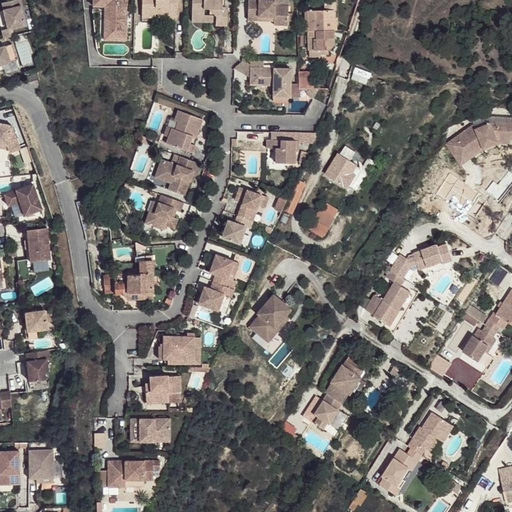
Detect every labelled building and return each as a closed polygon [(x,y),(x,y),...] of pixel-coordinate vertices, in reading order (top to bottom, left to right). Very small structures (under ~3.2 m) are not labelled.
[(19,0),(7,0),(1,2),(3,8),(0,9),(0,23),(2,30),(12,27),(26,24),(19,0)] [(129,0),(95,0),(95,4),(106,4),(110,5),(110,22),(112,22),(112,38),(128,38),(129,16),(125,16),(126,8),(129,8),(129,0)] [(143,0),(143,16),(178,17),(178,0),(143,0)] [(193,0),(193,13),(195,13),(195,11),(200,11),(200,8),(201,8),(201,6),(206,6),(215,12),(215,13),(215,22),(215,25),(226,26),(226,10),(225,7),(223,7),(223,0),(193,0)] [(247,0),(247,20),(260,21),(260,17),(274,17),(274,21),(274,23),(289,23),(289,5),(288,4),(274,4),(274,0),(247,0)] [(323,3),(324,11),(332,10),(335,10),(335,2),(323,3)] [(110,5),(106,4),(105,22),(105,40),(128,41),(128,38),(112,38),(112,22),(110,22),(110,5)] [(308,31),(333,29),(332,10),(324,11),(308,11),(308,31)] [(215,22),(215,13),(200,13),(200,11),(195,11),(195,13),(193,13),(193,21),(215,22)] [(12,27),(2,30),(3,37),(14,34),(12,27)] [(308,50),(315,50),(328,50),(334,43),(333,29),(308,31),(307,30),(308,50)] [(22,64),(34,61),(27,36),(16,39),(22,64)] [(12,43),(0,46),(0,63),(16,58),(12,43)] [(235,67),(250,76),(250,66),(253,66),(244,59),(235,67)] [(250,76),(250,82),(269,83),(269,80),(274,80),(273,83),(273,94),(290,94),(290,66),(253,66),(250,66),(250,76)] [(36,71),(25,74),(27,80),(38,77),(36,71)] [(299,88),(307,88),(306,71),(299,71),(299,88)] [(312,96),(315,98),(318,92),(320,87),(314,88),(307,88),(307,89),(308,91),(309,93),(310,94),(312,96)] [(204,120),(180,110),(176,121),(180,122),(177,129),(173,127),(170,137),(168,143),(195,153),(197,146),(191,144),(193,138),(194,134),(198,135),(204,120)] [(0,143),(6,144),(7,145),(7,147),(9,153),(20,149),(11,126),(0,123),(0,143)] [(458,143),(467,156),(483,145),(498,138),(511,139),(511,123),(493,123),(476,130),(458,143)] [(450,149),(458,143),(476,130),(474,125),(447,145),(450,149)] [(309,131),(272,131),(272,140),(286,140),(286,143),(290,143),(291,140),(298,140),(298,141),(313,142),(315,137),(309,137),(309,131)] [(467,156),(458,143),(450,149),(462,165),(470,160),(485,149),(500,143),(511,144),(511,139),(498,138),(483,145),(467,156)] [(272,140),(267,139),(267,149),(272,150),(276,149),(276,163),(286,163),(295,163),(295,151),(298,151),(298,141),(298,140),(291,140),(290,143),(286,143),(286,140),(272,140)] [(276,163),(276,149),(272,150),(272,167),(286,167),(286,163),(276,163)] [(304,162),(309,152),(302,150),(300,161),(304,162)] [(357,165),(338,154),(326,173),(348,187),(354,187),(357,189),(366,175),(361,172),(357,165)] [(198,164),(180,157),(177,165),(161,159),(156,172),(172,179),(170,184),(168,189),(182,195),(188,180),(192,171),(195,173),(198,164)] [(172,179),(156,172),(154,178),(170,184),(172,179)] [(292,188),(299,191),(304,182),(297,179),(292,188)] [(256,191),(240,185),(235,198),(243,201),(237,215),(236,215),(234,221),(229,219),(223,235),(240,242),(247,226),(250,228),(253,221),(252,221),(248,219),(253,208),(257,210),(259,204),(265,207),(269,196),(262,194),(256,191)] [(444,186),(437,196),(448,203),(454,192),(444,186)] [(30,187),(0,190),(0,194),(1,203),(13,201),(15,216),(33,214),(30,187)] [(288,197),(288,199),(295,202),(301,192),(299,191),(292,188),(288,197)] [(186,203),(163,194),(160,201),(156,212),(154,212),(150,223),(165,229),(167,225),(176,228),(180,218),(176,217),(172,216),(175,208),(179,210),(183,211),(186,203)] [(288,197),(280,195),(274,208),(281,212),(282,210),(283,208),(288,199),(288,197)] [(156,212),(160,201),(155,199),(147,222),(150,223),(154,212),(156,212)] [(295,202),(288,199),(283,208),(282,210),(291,213),(295,202)] [(511,216),(491,203),(473,231),(491,242),(492,242),(494,242),(497,240),(511,216)] [(253,208),(248,219),(252,221),(257,210),(253,208)] [(319,209),(316,215),(330,224),(334,218),(319,209)] [(316,215),(308,228),(322,237),(330,224),(316,215)] [(46,227),(26,230),(30,262),(48,260),(50,260),(46,227)] [(455,260),(448,243),(440,245),(439,243),(429,247),(423,248),(414,252),(415,255),(419,266),(420,269),(444,260),(446,263),(455,260)] [(216,274),(213,280),(234,289),(235,289),(236,286),(235,286),(237,281),(233,280),(228,277),(234,261),(217,254),(213,265),(215,266),(214,269),(212,268),(211,272),(216,274)] [(408,259),(400,254),(390,269),(404,279),(412,268),(408,259)] [(415,255),(408,259),(412,268),(419,266),(415,255)] [(48,260),(30,262),(31,271),(49,269),(48,260)] [(114,294),(119,294),(128,300),(153,298),(151,260),(140,261),(140,274),(127,275),(127,283),(114,284),(114,294)] [(228,277),(233,280),(240,263),(234,261),(228,277)] [(404,279),(390,269),(385,277),(393,282),(399,286),(404,279)] [(231,297),(234,289),(213,280),(209,288),(208,288),(205,293),(203,292),(198,303),(215,310),(223,294),(231,297)] [(399,286),(393,282),(381,300),(373,295),(363,310),(387,326),(388,326),(396,314),(392,312),(395,307),(399,310),(410,294),(409,293),(399,286)] [(388,326),(387,326),(385,329),(392,334),(419,295),(411,290),(409,293),(410,294),(399,310),(396,314),(388,326)] [(511,290),(504,302),(501,307),(497,313),(495,311),(490,319),(501,326),(504,328),(510,319),(511,319),(511,290)] [(294,306),(276,292),(260,313),(262,314),(251,327),(260,334),(265,328),(275,336),(287,321),(284,319),(290,312),(294,306)] [(159,304),(162,311),(172,306),(168,299),(159,304)] [(501,326),(490,319),(469,306),(466,311),(497,331),(501,326)] [(25,313),(28,337),(37,336),(36,329),(46,328),(44,310),(25,313)] [(497,331),(466,311),(462,316),(479,327),(494,336),(497,331)] [(284,319),(287,321),(293,314),(290,312),(284,319)] [(494,336),(479,327),(474,335),(473,334),(462,350),(477,360),(485,350),(488,344),(492,346),(497,338),(494,336)] [(265,328),(260,334),(270,342),(275,336),(265,328)] [(194,338),(194,334),(186,333),(187,337),(163,337),(163,340),(160,340),(160,342),(158,342),(159,360),(167,360),(194,360),(194,338)] [(194,360),(167,360),(167,364),(200,365),(200,338),(194,338),(194,360)] [(48,350),(26,353),(28,381),(45,379),(44,372),(47,372),(46,359),(48,358),(48,350)] [(361,371),(343,360),(336,371),(340,373),(336,380),(332,378),(323,393),(327,394),(342,403),(349,392),(361,371)] [(361,371),(349,392),(360,399),(371,381),(363,376),(365,373),(361,371)] [(179,376),(149,377),(149,383),(149,390),(145,390),(145,403),(167,402),(166,393),(179,392),(179,376)] [(10,391),(1,392),(0,392),(0,397),(0,419),(3,419),(1,407),(11,406),(10,391)] [(179,392),(166,393),(167,402),(180,402),(179,392)] [(342,403),(327,394),(314,417),(319,420),(315,426),(322,430),(326,424),(328,425),(342,403)] [(447,422),(426,408),(416,424),(414,423),(401,442),(404,444),(415,451),(417,452),(421,447),(426,450),(435,436),(437,437),(447,422)] [(167,420),(130,420),(130,442),(155,442),(154,438),(167,438),(167,420)] [(447,422),(437,437),(440,439),(451,424),(447,422)] [(94,431),(94,446),(106,446),(106,431),(94,431)] [(373,480),(387,489),(396,475),(402,464),(405,466),(412,456),(415,451),(404,444),(400,449),(393,444),(387,454),(390,456),(387,460),(385,459),(376,472),(378,473),(373,480)] [(0,484),(19,484),(19,450),(0,450),(0,484)] [(53,450),(28,450),(29,479),(36,478),(53,478),(53,450)] [(158,462),(106,460),(106,486),(123,486),(123,480),(142,480),(151,480),(151,470),(158,470),(158,462)] [(511,463),(498,466),(502,487),(510,485),(510,488),(511,487),(511,463)] [(396,475),(387,489),(390,491),(399,477),(396,475)] [(450,478),(446,483),(457,491),(459,484),(450,478)] [(354,485),(342,503),(347,506),(359,488),(354,485)]
